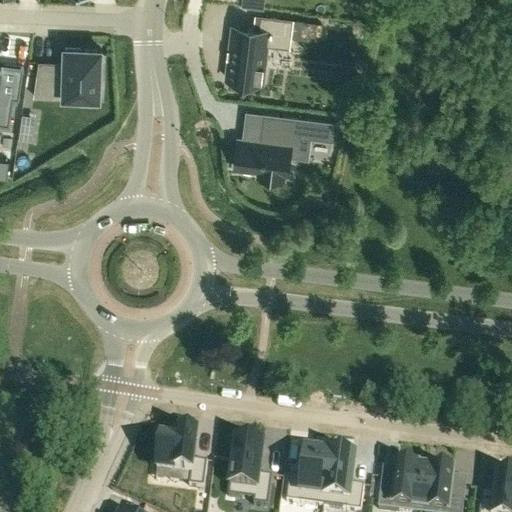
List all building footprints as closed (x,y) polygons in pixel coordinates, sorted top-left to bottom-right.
[(263,0),(243,0),(242,7),(262,9),(263,0)] [(229,59),(226,78),(262,83),(267,45),(290,48),(293,19),(261,15),(259,30),(233,27),(230,49),(228,49),(227,59),(229,59)] [(39,63),(34,97),(65,98),(65,97),(99,98),(101,49),(65,47),(64,64),(39,63)] [(0,123),(9,125),(13,97),(19,98),(24,67),(0,63),(0,123)] [(337,123),(262,113),(259,142),(238,139),(235,167),(259,170),(258,175),(283,179),(284,173),(287,174),(292,135),(335,141),(337,123)] [(9,160),(0,158),(0,175),(7,176),(9,160)] [(157,470),(156,480),(157,481),(159,471),(192,475),(190,487),(203,488),(206,463),(194,462),(197,436),(181,434),(181,439),(162,436),(157,470)] [(236,441),(229,497),(254,500),(253,505),(268,507),(272,477),(259,476),(263,445),(236,441)] [(290,477),(287,502),(324,507),(331,454),(306,451),(302,479),(290,477)] [(331,454),(324,507),(358,511),(360,511),(364,487),(352,485),(356,458),(331,454)] [(400,511),(420,511),(426,469),(418,468),(418,467),(398,464),(396,480),(382,478),(379,509),(400,511)] [(463,511),(466,489),(452,487),(454,471),(434,469),(434,470),(426,469),(420,511),(463,511)] [(481,502),(479,511),(511,511),(511,470),(502,470),(501,476),(497,475),(493,503),(481,502)]
